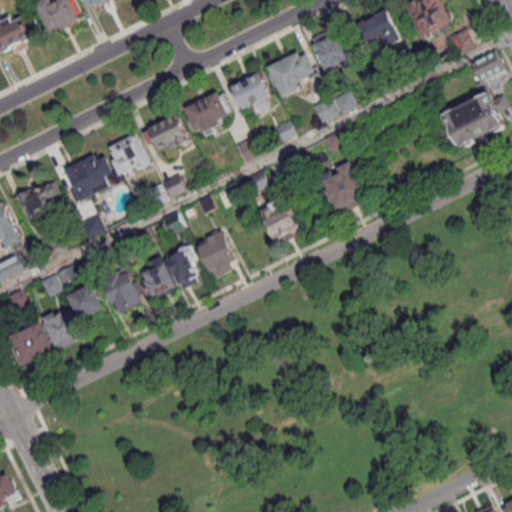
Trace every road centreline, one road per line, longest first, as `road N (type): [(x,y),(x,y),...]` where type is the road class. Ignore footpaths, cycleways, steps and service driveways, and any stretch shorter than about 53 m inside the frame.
road 1 (residential): [(0,431),(27,402),(511,163)]
road 2 (tertiary): [(0,161),(321,0)]
road 3 (tertiary): [(209,0),(0,104)]
road 4 (tertiary): [(0,391),(60,511)]
